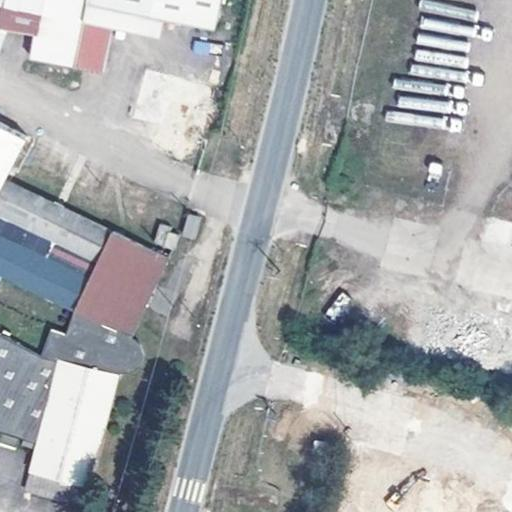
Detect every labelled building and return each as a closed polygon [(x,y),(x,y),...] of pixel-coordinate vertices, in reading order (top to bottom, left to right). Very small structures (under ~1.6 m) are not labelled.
[(0,0),(0,21),(34,30),(29,52),(73,62),(86,0),(105,0),(160,12),(211,25),(216,0),(0,0)] [(157,34),(160,12),(105,0),(86,0),(73,62),(87,66),(93,42),(107,45),(112,25),(157,34)] [(0,47),(1,47),(29,52),(34,30),(0,21),(0,47)] [(220,51),(219,40),(193,43),(194,54),(220,51)] [(0,438),(3,440),(17,444),(22,435),(36,440),(21,487),(86,504),(120,372),(128,371),(139,368),(144,359),(145,348),(138,338),(131,330),(171,255),(13,180),(29,143),(0,126),(0,438)] [(185,214),(182,237),(197,240),(200,217),(185,214)] [(179,235),(166,230),(161,246),(175,250),(179,235)] [(340,292),(327,313),(338,320),(351,300),(340,292)]
